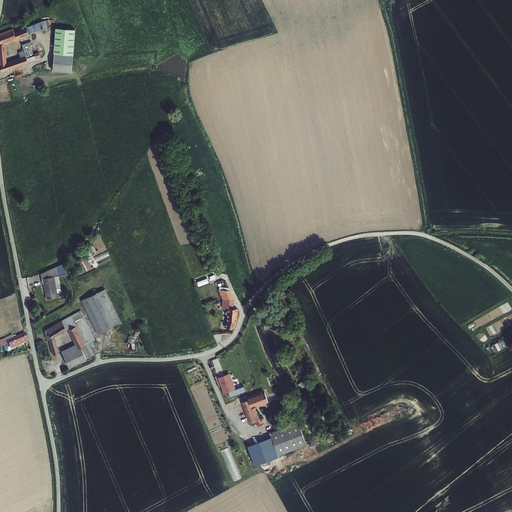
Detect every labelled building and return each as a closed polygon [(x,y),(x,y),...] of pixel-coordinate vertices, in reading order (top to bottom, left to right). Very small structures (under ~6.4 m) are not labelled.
[(45,27),(43,21),(15,32),(13,28),(0,34),(0,55),(1,60),(7,58),(5,43),(45,27)] [(67,53),(67,33),(54,33),(53,33),(53,53),(54,53),(67,53)] [(7,63),(1,66),(2,72),(37,59),(35,53),(33,54),(29,42),(32,41),(30,35),(20,38),(26,54),(24,55),(24,57),(7,63)] [(54,53),(54,60),(54,70),(73,70),(73,53),(67,53),(54,53)] [(97,261),(111,256),(109,251),(95,256),(97,261)] [(65,273),(64,269),(41,274),(42,282),(44,282),(47,298),(56,296),(54,282),(53,276),(65,273)] [(101,292),(83,300),(98,334),(116,326),(101,292)] [(233,299),(230,292),(218,292),(221,298),(221,307),(227,307),(226,317),(225,326),(233,327),(236,320),(236,307),(232,307),(232,299),(233,299)] [(95,340),(82,310),(45,329),(47,339),(49,338),(53,353),(58,351),(54,335),(68,328),(75,343),(72,344),(73,345),(62,351),(69,366),(94,355),(89,343),(95,340)] [(7,344),(4,345),(2,340),(0,340),(0,347),(2,346),(4,350),(4,351),(6,352),(7,352),(8,352),(10,351),(9,349),(26,341),(25,333),(6,341),(7,344)] [(493,345),(496,352),(506,347),(503,340),(493,345)] [(236,396),(239,401),(240,401),(228,372),(217,376),(229,405),(233,404),(231,398),(236,396)] [(250,399),(244,401),(252,422),(256,421),(258,425),(265,422),(263,418),(260,419),(256,409),(257,405),(269,401),(265,391),(249,397),(250,399)] [(309,442),(300,421),(272,433),(281,454),(309,442)] [(229,473),(233,479),(250,470),(247,464),(229,473)]
